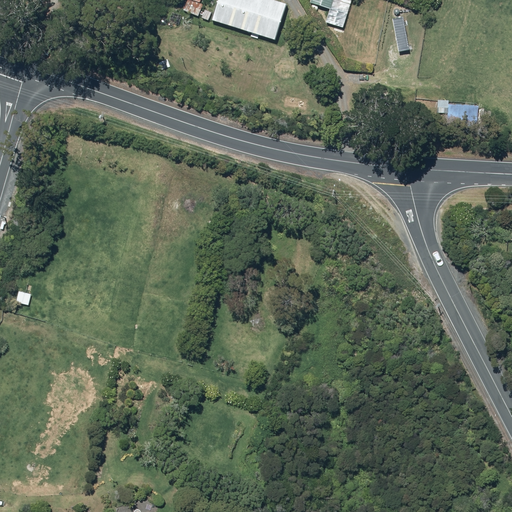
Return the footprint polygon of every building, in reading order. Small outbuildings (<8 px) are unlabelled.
[(191,0),(184,0),(183,11),(201,15),(203,3),(191,0)] [(280,0),(279,0),(216,0),(215,5),(274,22),(280,0)] [(285,30),(273,30),(273,45),(285,45),(285,30)] [(479,102),(447,102),(447,118),(479,118),(479,102)] [(33,291),(19,288),(16,301),(31,304),(33,291)]
